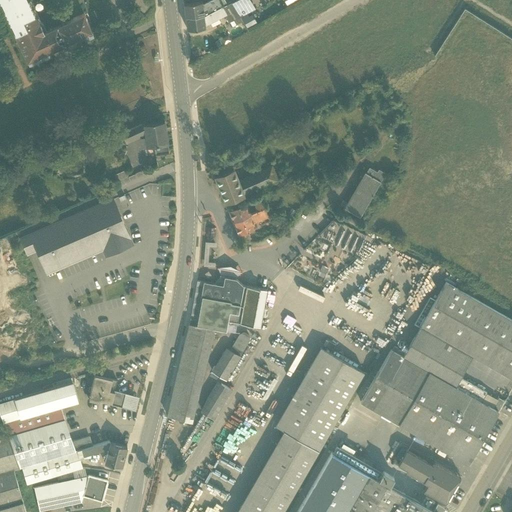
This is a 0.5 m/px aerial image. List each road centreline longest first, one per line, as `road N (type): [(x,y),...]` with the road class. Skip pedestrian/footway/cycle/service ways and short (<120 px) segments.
road 1 (tertiary): [(131,511),(188,222),(170,0)]
road 2 (unknown): [(267,254),(300,288),(311,316),(244,490)]
